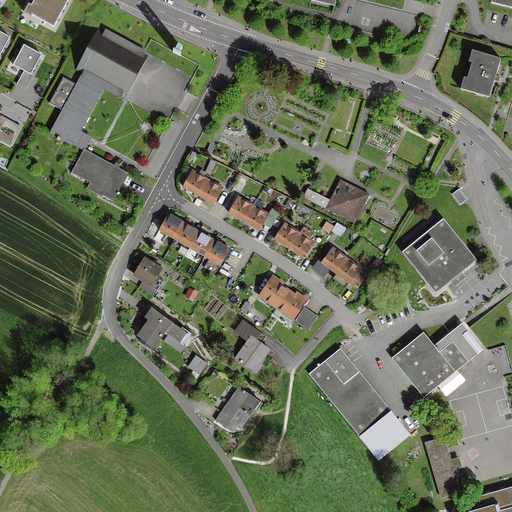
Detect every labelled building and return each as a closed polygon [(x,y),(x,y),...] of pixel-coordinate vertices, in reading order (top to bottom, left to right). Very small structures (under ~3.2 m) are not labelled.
[(33,0),(30,7),(28,5),(24,13),(30,16),(31,15),(53,27),(67,0),(66,0),(33,0)] [(511,0),(493,0),(493,3),(490,2),(490,3),(511,8),(511,0)] [(142,55),(146,57),(147,56),(143,53),(144,52),(143,51),(141,53),(105,33),(106,31),(105,30),(104,33),(101,31),(78,72),(81,74),(103,86),(119,95),(118,97),(119,97),(120,96),(124,98),(125,97),(120,94),(129,78),(131,80),(136,72),(133,70),(142,55)] [(0,53),(9,37),(0,32),(0,53)] [(41,54),(24,45),(14,64),(31,73),(41,54)] [(181,49),(177,46),(176,47),(177,48),(174,52),(172,51),(172,53),(179,56),(179,55),(177,54),(180,49),(180,50),(181,49)] [(501,58),(472,49),(469,61),(472,62),(468,77),(464,76),(461,88),(490,97),(501,58)] [(71,145),(72,144),(82,150),(83,150),(85,145),(81,143),(85,136),(78,132),(103,86),(81,74),(75,85),(62,78),(48,103),(62,110),(49,133),(56,137),(55,139),(58,140),(59,138),(71,145)] [(17,125),(0,115),(0,140),(7,144),(17,125)] [(117,168),(109,164),(83,150),(82,150),(70,173),(104,191),(101,195),(112,201),(116,194),(117,195),(119,193),(117,192),(127,174),(117,168)] [(199,175),(191,171),(182,187),(197,196),(206,180),(202,177),(204,173),(201,171),(199,175)] [(211,182),(206,180),(197,196),(212,204),(222,188),(211,182)] [(368,195),(340,180),(325,209),(353,224),(368,195)] [(459,190),(459,189),(453,193),(461,204),(467,200),(459,190)] [(237,197),(229,210),(227,213),(243,222),(252,206),(237,197)] [(298,204),(295,210),(309,217),(312,210),(298,204)] [(258,231),(267,215),(252,206),(243,222),(258,231)] [(183,223),(167,214),(158,230),(173,239),(183,223)] [(402,252),(434,293),(475,260),(442,220),(402,252)] [(183,223),(173,239),(189,248),(198,232),(190,227),(183,223)] [(283,224),(273,239),(288,249),(301,228),(297,225),(294,230),(283,224)] [(301,228),(288,249),(303,258),(313,243),(307,239),(310,233),(302,228),(301,228)] [(208,238),(206,236),(198,232),(189,248),(204,256),(213,240),(208,238)] [(219,265),(228,249),(213,240),(204,256),(219,265)] [(320,263),(334,273),(346,258),(331,248),(320,263)] [(346,258),(334,273),(349,284),(350,282),(356,287),(362,279),(356,274),(360,269),(346,258)] [(133,275),(144,282),(139,289),(152,297),(162,281),(155,277),(160,270),(158,268),(143,259),(133,275)] [(287,291),(280,286),(282,284),(271,277),(258,296),(275,308),(287,291)] [(293,295),(287,291),(275,308),(292,319),(305,300),(295,293),(293,295)] [(240,310),(245,313),(250,306),(245,302),(240,310)] [(307,330),(316,317),(303,308),(294,321),(307,330)] [(147,320),(136,335),(141,339),(138,342),(150,350),(152,347),(164,331),(176,340),(182,345),(188,336),(154,311),(153,311),(149,309),(143,317),(147,320)] [(252,372),(265,354),(268,349),(254,339),(259,333),(242,322),(235,332),(247,341),(234,359),(252,372)] [(467,362),(451,342),(438,352),(422,332),(390,358),(422,398),(438,386),(467,362)] [(317,366),(308,374),(358,437),(390,411),(358,372),(339,349),(319,365),(317,364),(316,365),(317,366)] [(198,375),(206,364),(200,359),(195,356),(187,367),(192,371),(198,375)] [(465,380),(457,370),(438,386),(446,396),(465,380)] [(227,429),(232,422),(240,428),(259,402),(240,388),(239,389),(242,391),(223,417),(219,414),(214,421),(227,429)] [(449,460),(446,449),(443,438),(424,443),(440,498),(459,492),(452,469),(458,468),(455,459),(449,460)] [(511,511),(511,486),(479,496),(482,508),(466,511),(511,511)]
